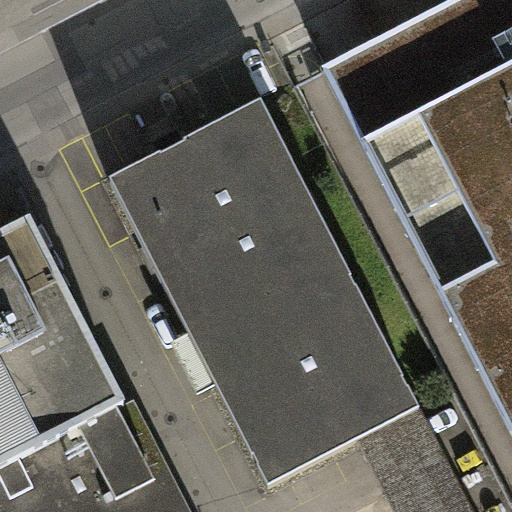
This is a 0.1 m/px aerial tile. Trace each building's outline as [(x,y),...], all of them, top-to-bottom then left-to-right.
[(511,0),(464,0),(324,73),(511,434),(511,0)] [(109,184),(268,490),(357,444),(420,412),(261,105),(109,184)] [(0,511),(123,511),(119,503),(154,485),(117,413),(126,408),(30,225),(0,240),(0,511)] [(190,511),(135,404),(126,408),(117,413),(154,485),(119,503),(123,511),(190,511)] [(357,444),(385,498),(447,465),(420,412),(357,444)] [(471,511),(447,465),(385,498),(392,511),(471,511)]
